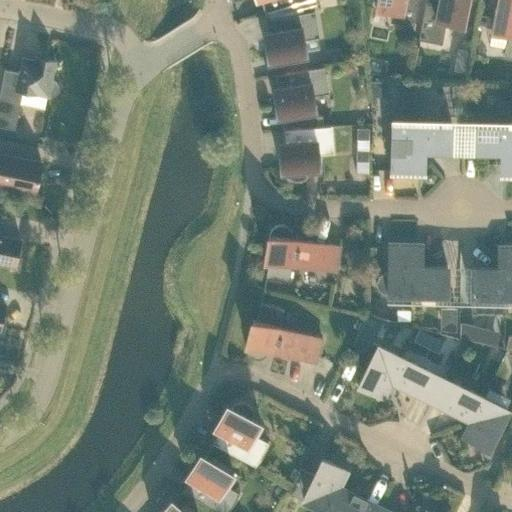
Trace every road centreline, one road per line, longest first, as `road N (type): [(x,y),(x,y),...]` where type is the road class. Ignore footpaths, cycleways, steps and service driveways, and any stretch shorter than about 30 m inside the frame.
road 1 (residential): [(125,511),(159,473),(210,382),(233,370),(511,504)]
road 2 (residential): [(511,212),(304,208),(264,193),(241,57),(212,14)]
road 3 (unclassified): [(0,439),(36,407),(51,375),(122,100),(145,65)]
road 4 (residential): [(0,6),(104,26),(145,65)]
